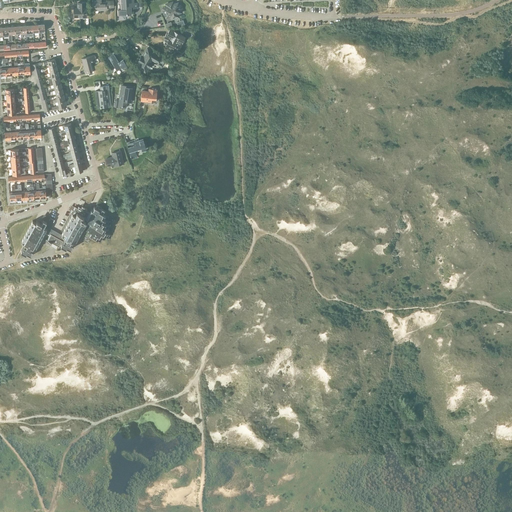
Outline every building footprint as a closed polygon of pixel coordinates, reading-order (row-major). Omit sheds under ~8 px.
[(113,0),(106,1),(106,2),(101,2),(100,0),(91,0),(92,7),(95,7),(95,9),(107,9),(107,7),(113,7),(113,0)] [(120,0),(121,10),(117,10),(118,16),(121,15),(121,16),(128,16),(128,15),(131,15),(131,9),(129,9),(129,7),(133,7),(133,8),(137,8),(137,3),(133,3),(133,2),(132,2),(132,0),(120,0)] [(167,7),(162,8),(164,13),(166,18),(171,16),(172,19),(178,17),(177,14),(181,13),(180,10),(181,9),(182,8),(181,6),(180,5),(178,5),(178,3),(175,4),(173,5),(172,2),(166,4),(167,7)] [(85,8),(85,3),(77,3),(78,9),(73,9),(74,17),(87,17),(86,8),(85,8)] [(170,28),(166,36),(165,35),(163,38),(166,40),(163,45),(165,46),(165,47),(176,52),(176,51),(178,52),(186,36),(170,28)] [(139,61),(135,68),(145,74),(149,68),(150,68),(151,67),(152,66),(151,65),(152,64),(152,62),(157,65),(158,63),(161,65),(163,60),(161,59),(162,56),(147,47),(141,57),(140,57),(138,61),(139,61)] [(104,59),(110,68),(113,66),(116,71),(124,66),(126,70),(130,67),(125,58),(122,60),(117,51),(104,59)] [(81,58),(85,74),(92,72),(91,68),(90,61),(95,59),(94,55),(81,58)] [(48,80),(48,79),(59,77),(57,71),(50,73),(49,73),(50,76),(47,77),(48,80)] [(50,85),(53,85),(60,83),(59,77),(48,79),(50,85)] [(100,91),(95,91),(95,95),(98,95),(100,105),(107,104),(107,107),(111,106),(109,90),(108,86),(106,86),(100,87),(100,91)] [(118,101),(118,106),(122,107),(126,107),(127,102),(130,103),(131,99),(132,90),(132,88),(125,87),(121,86),(119,99),(118,101)] [(142,90),(141,95),(140,100),(147,101),(147,100),(156,100),(156,96),(157,89),(149,88),(148,91),(142,90)] [(50,104),(57,102),(65,100),(64,97),(65,97),(65,96),(64,94),(63,94),(56,96),(56,99),(52,100),(52,101),(49,102),(50,104)] [(52,110),(59,108),(66,106),(65,100),(57,102),(58,105),(56,105),(56,106),(51,107),(52,110)] [(60,130),(61,132),(72,129),(71,123),(64,125),(62,126),(63,130),(60,130)] [(63,141),(63,144),(75,141),(74,135),(67,137),(68,140),(63,141)] [(146,150),(146,149),(143,140),(139,141),(139,140),(127,144),(131,159),(137,158),(135,150),(141,148),(142,151),(146,150)] [(63,156),(64,156),(78,153),(77,147),(70,148),(71,151),(68,152),(69,153),(66,154),(63,155),(63,156)] [(106,159),(108,166),(114,164),(114,165),(123,163),(120,151),(111,153),(112,157),(106,159)] [(69,168),(75,166),(81,164),(80,158),(73,160),(74,164),(69,165),(69,168)] [(51,243),(52,244),(51,246),(56,249),(57,246),(60,248),(61,246),(66,248),(66,247),(71,249),(72,245),(71,245),(73,242),(75,243),(83,229),(90,233),(89,237),(98,242),(100,239),(102,240),(104,236),(108,239),(110,235),(108,234),(109,230),(108,229),(109,226),(107,225),(109,221),(107,220),(109,217),(105,214),(107,211),(97,206),(96,208),(94,206),(92,210),(91,209),(89,212),(86,211),(87,209),(82,206),(81,208),(78,206),(77,208),(74,207),(73,210),(72,209),(70,213),(72,215),(61,235),(50,228),(54,220),(44,214),(39,222),(36,221),(35,223),(32,221),(21,242),(25,244),(20,252),(25,255),(26,254),(30,256),(33,252),(31,251),(32,249),(35,250),(45,233),(50,236),(47,240),(44,239),(43,240),(50,244),(51,243)]
